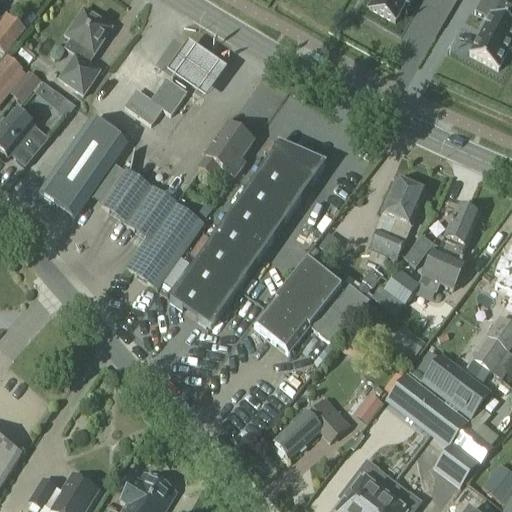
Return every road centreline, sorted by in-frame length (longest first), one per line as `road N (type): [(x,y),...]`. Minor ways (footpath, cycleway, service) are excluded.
road 1 (unclassified): [(250,511),(0,219)]
road 2 (secondary): [(511,175),(347,101),(177,0)]
